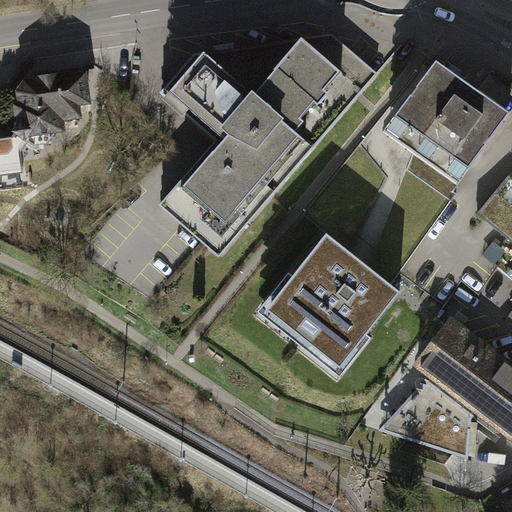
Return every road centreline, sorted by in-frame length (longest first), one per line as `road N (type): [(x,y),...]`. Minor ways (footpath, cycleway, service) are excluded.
road 1 (unknown): [(511,132),(472,184),(453,232),(460,268),(480,300),(511,327)]
road 2 (tertiary): [(220,0),(0,34)]
